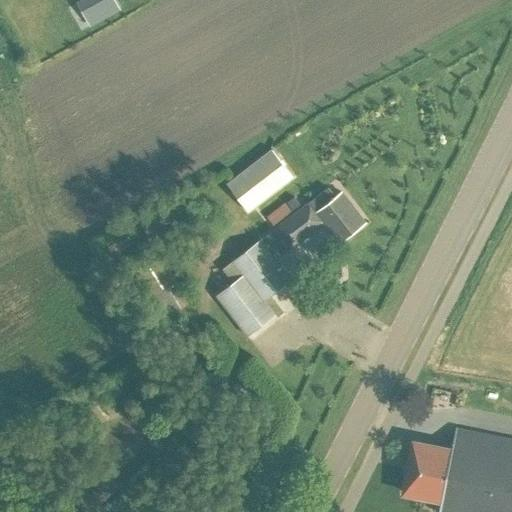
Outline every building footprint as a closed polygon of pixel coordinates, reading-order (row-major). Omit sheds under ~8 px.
[(77,0),(77,1),(90,26),(122,10),(116,0),(77,0)] [(295,179),(274,152),(229,187),(249,214),(295,179)] [(341,243),(365,223),(341,193),(336,197),(330,189),(279,230),(277,227),(267,235),(285,257),(326,224),(341,243)] [(112,256),(132,243),(127,236),(107,248),(112,256)] [(243,277),(218,296),(249,338),(278,316),(277,315),(281,312),(271,299),(292,283),(261,242),(233,263),(243,277)] [(180,310),(190,304),(161,256),(135,272),(149,296),(163,288),(164,291),(168,289),(180,310)] [(84,439),(128,405),(115,389),(71,423),(84,439)] [(170,427),(187,412),(173,395),(156,410),(170,427)] [(511,511),(511,441),(456,430),(451,452),(415,445),(405,496),(441,503),(438,511),(511,511)] [(89,464),(68,442),(39,469),(60,491),(89,464)] [(84,511),(93,511),(119,485),(101,468),(71,499),(84,511)] [(166,510),(179,486),(168,480),(155,504),(166,510)]
